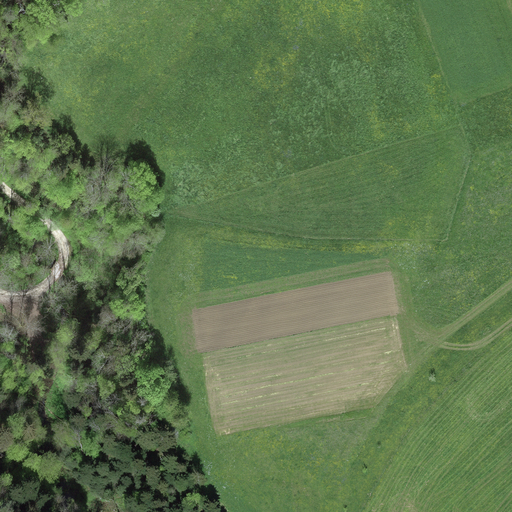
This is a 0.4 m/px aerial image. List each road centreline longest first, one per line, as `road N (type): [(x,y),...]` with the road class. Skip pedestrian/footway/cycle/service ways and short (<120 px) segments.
road 1 (track): [(347,511),(417,401),(511,318)]
road 2 (track): [(27,295),(56,273),(66,245),(0,184)]
